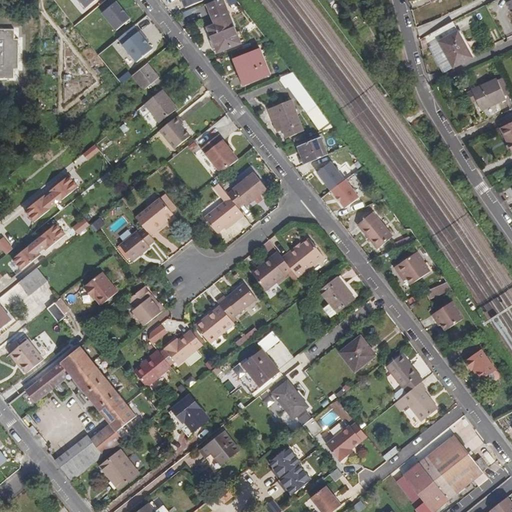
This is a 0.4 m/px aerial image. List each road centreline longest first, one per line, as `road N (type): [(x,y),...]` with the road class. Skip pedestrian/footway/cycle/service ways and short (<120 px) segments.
road 1 (residential): [(309,199),(511,465)]
road 2 (residential): [(398,0),(424,95),(511,231)]
road 3 (residential): [(146,0),(309,199)]
road 4 (residential): [(194,289),(309,199)]
